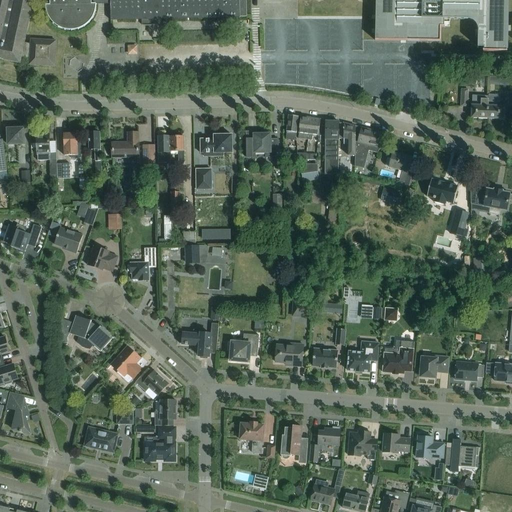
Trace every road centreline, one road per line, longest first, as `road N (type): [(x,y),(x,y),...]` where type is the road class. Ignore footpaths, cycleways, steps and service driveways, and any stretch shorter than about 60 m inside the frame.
road 1 (unclassified): [(511,157),(286,100),(93,107),(0,95)]
road 2 (residential): [(207,389),(511,413)]
road 3 (residential): [(207,389),(117,308),(18,271)]
road 4 (residential): [(202,499),(0,452)]
road 5 (residential): [(0,479),(138,511)]
